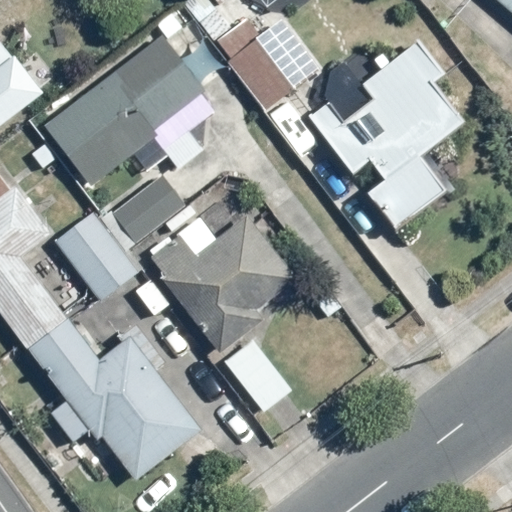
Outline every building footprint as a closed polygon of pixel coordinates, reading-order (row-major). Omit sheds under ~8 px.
[(511,0),(497,0),(511,12),(511,0)] [(322,72),(285,20),(262,37),(249,18),(216,42),(265,111),(322,72)] [(203,149),(229,130),(204,96),(208,93),(166,37),(45,127),(102,203),(140,254),(199,209),(194,203),(226,179),(203,149)] [(334,106),(330,100),(308,116),(303,110),(284,125),(301,146),(322,130),(334,146),(311,163),(335,195),(375,164),(387,179),(370,192),(400,231),(451,193),(424,157),(468,124),(436,83),(448,74),(422,39),(334,106)] [(5,41),(0,45),(0,133),(48,97),(5,41)] [(65,312),(23,256),(52,234),(0,165),(0,307),(25,340),(28,345),(68,316),(65,312)] [(199,209),(140,254),(150,267),(177,303),(263,417),(298,391),(255,334),(272,320),(265,310),(303,282),(242,200),(230,209),(222,198),(202,213),(199,209)] [(150,267),(102,203),(51,241),(100,305),(150,267)] [(150,267),(129,283),(155,319),(177,303),(150,267)] [(68,316),(28,345),(69,400),(54,412),(77,443),(89,433),(97,444),(106,437),(139,482),(204,433),(159,372),(169,365),(143,331),(101,362),(71,321),(68,316)]
